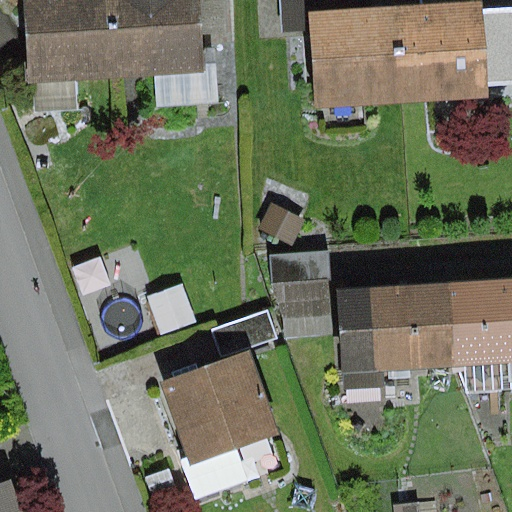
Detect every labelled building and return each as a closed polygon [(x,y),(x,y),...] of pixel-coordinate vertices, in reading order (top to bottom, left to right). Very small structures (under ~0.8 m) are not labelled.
[(129,75),(127,0),(22,0),(23,77),(129,75)] [(127,0),(129,75),(231,73),(225,0),(127,0)] [(292,0),(293,13),(362,11),(361,0),(292,0)] [(478,5),(403,8),(407,106),(482,103),(478,5)] [(403,8),(332,15),(337,105),(407,106),(403,8)] [(270,205),(259,230),(292,246),(304,221),(270,205)] [(330,251),(269,255),(273,302),(281,302),(284,341),(336,337),(330,251)] [(511,279),(460,286),(469,364),(511,359),(511,279)] [(460,286),(355,292),(361,376),(469,364),(460,286)] [(194,287),(153,301),(167,341),(208,327),(194,287)] [(266,313),(212,333),(222,359),(275,339),(266,313)] [(268,356),(182,385),(210,465),(296,435),(268,356)] [(33,511),(24,485),(0,493),(0,511),(33,511)]
